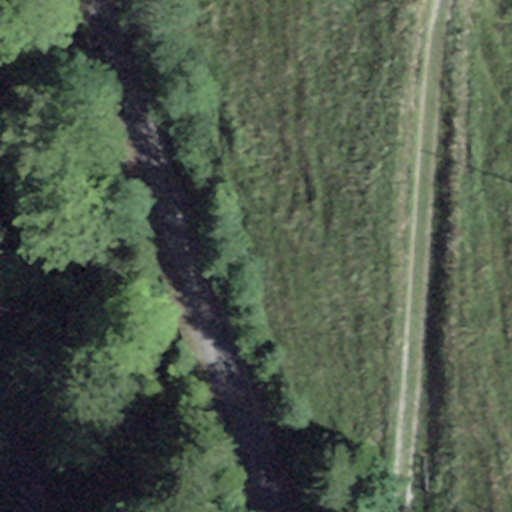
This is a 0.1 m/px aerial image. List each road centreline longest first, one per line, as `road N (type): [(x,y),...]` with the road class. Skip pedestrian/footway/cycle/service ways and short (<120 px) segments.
road 1 (unclassified): [(267,511),(202,289),(100,0)]
road 2 (track): [(440,0),(397,511)]
